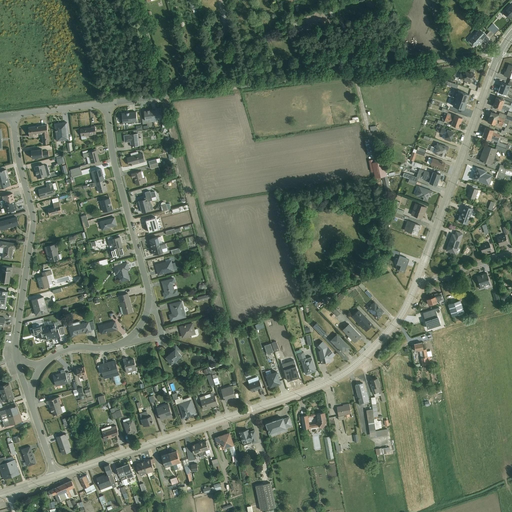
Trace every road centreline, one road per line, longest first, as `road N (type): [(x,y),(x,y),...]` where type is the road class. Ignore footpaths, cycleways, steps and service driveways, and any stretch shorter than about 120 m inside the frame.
road 1 (tertiary): [(55,476),(341,374),(389,329),(415,280)]
road 2 (residential): [(12,115),(33,219),(16,358)]
road 3 (tertiary): [(415,280),(497,56)]
road 4 (residential): [(106,103),(149,305)]
road 5 (residential): [(164,96),(355,73)]
road 6 (residential): [(355,73),(497,56)]
